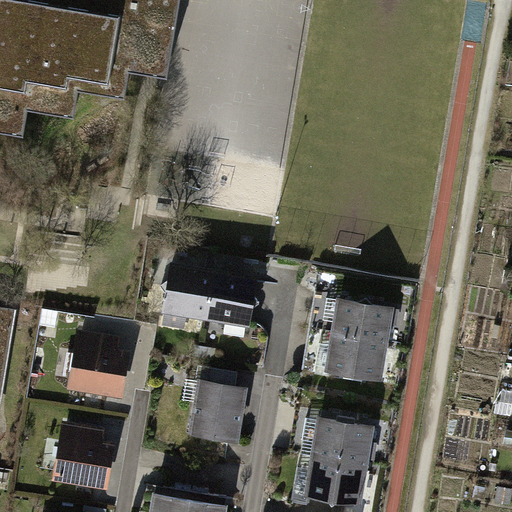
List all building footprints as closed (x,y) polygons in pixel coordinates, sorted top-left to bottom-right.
[(0,0),(0,125),(31,130),(36,101),(74,108),(79,81),(120,88),(123,70),(158,76),(171,0),(0,0)] [(216,314),(224,270),(185,263),(178,307),(216,314)] [(224,270),(216,314),(254,320),(261,277),(224,270)] [(325,332),(382,341),(387,307),(331,298),(325,332)] [(131,332),(72,322),(64,374),(123,383),(131,332)] [(382,341),(325,332),(320,363),(377,372),(382,341)] [(249,375),(192,366),(182,432),(238,441),(249,375)] [(120,422),(59,413),(50,469),(112,478),(120,422)] [(306,450),(362,459),(367,428),(311,419),(306,450)] [(362,459),(306,450),(301,484),(357,493),(362,459)] [(194,511),(197,497),(165,492),(161,511),(194,511)] [(197,497),(194,511),(228,511),(230,502),(197,497)]
